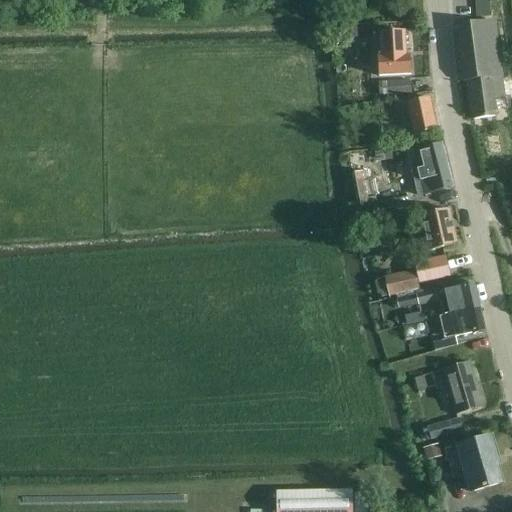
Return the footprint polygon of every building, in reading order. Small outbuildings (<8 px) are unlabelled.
[(488,0),(474,0),(475,18),(490,17),(488,0)] [(457,27),(464,81),(464,83),(468,82),(473,120),(496,117),(494,99),(504,97),(494,23),(457,27)] [(357,27),(344,28),(345,40),(358,39),(357,27)] [(380,34),(381,58),(378,59),(379,77),(411,75),(410,57),(405,57),(404,33),(380,34)] [(411,95),(411,94),(410,81),(378,82),(379,96),(411,95)] [(414,137),(436,132),(430,99),(407,104),(414,137)] [(441,147),(407,155),(417,196),(451,187),(441,147)] [(391,148),(374,150),(375,162),(392,160),(391,148)] [(350,175),(357,207),(369,205),(362,172),(350,175)] [(426,241),(420,242),(422,251),(429,250),(429,252),(457,246),(449,210),(421,217),(424,231),(426,241)] [(375,226),(363,230),(368,245),(380,242),(375,226)] [(445,256),(413,264),(414,271),(418,285),(450,277),(445,256)] [(414,271),(385,278),(390,296),(390,297),(396,295),(396,296),(416,291),(416,290),(419,290),(418,285),(414,271)] [(442,307),(445,317),(479,308),(474,285),(444,292),(447,306),(442,307)] [(434,291),(415,295),(417,305),(418,307),(437,302),(434,291)] [(415,295),(396,300),(398,310),(417,305),(415,295)] [(455,338),(483,331),(485,331),(479,308),(445,317),(447,326),(452,325),(455,338)] [(402,327),(406,343),(426,338),(422,322),(402,327)] [(456,415),(477,410),(483,408),(470,362),(443,370),(456,415)] [(431,440),(462,431),(458,418),(427,428),(431,440)] [(471,493),(502,484),(494,458),(497,457),(491,437),(445,451),(453,479),(466,475),(471,493)] [(439,445),(423,449),(426,461),(442,457),(439,445)] [(353,511),(353,490),(276,492),(276,511),(353,511)]
